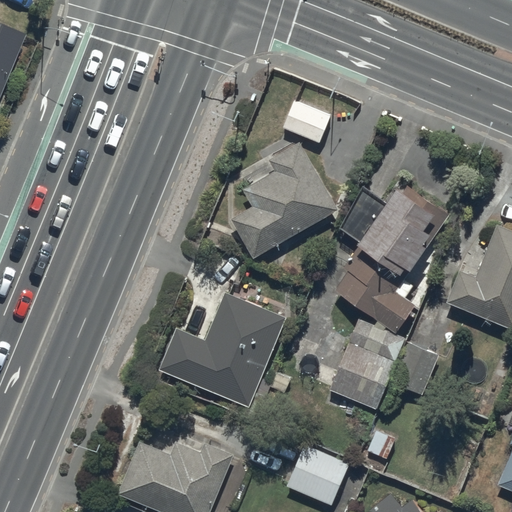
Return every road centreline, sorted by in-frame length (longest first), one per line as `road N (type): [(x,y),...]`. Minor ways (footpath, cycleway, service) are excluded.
road 1 (trunk): [(203,0),(160,135),(4,511)]
road 2 (trunk): [(0,338),(131,0)]
road 3 (trunk): [(511,106),(243,0)]
